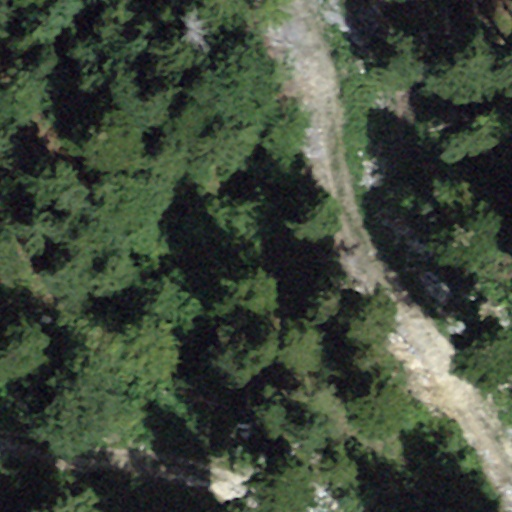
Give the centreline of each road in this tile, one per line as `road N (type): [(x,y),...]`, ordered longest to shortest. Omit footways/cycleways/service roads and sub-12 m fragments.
road 1 (track): [(294,0),(333,108),(345,210),(374,263),(511,447)]
road 2 (track): [(283,511),(241,475),(136,465),(0,433)]
